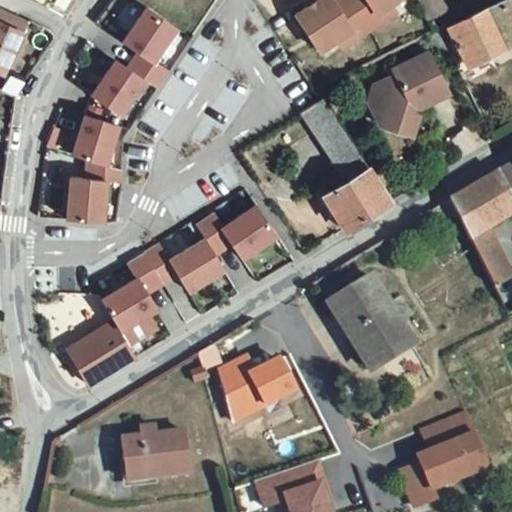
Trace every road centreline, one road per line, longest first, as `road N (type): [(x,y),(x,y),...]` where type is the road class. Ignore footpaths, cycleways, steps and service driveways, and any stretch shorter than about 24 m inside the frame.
road 1 (unclassified): [(52,417),(96,399),(511,146)]
road 2 (unclassified): [(68,33),(32,118),(15,212),(12,308),(23,371),(52,417)]
